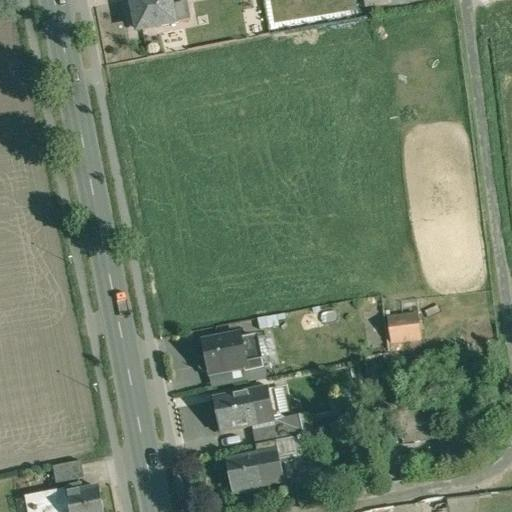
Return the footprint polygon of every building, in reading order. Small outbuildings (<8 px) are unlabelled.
[(135,0),(137,13),(134,17),(136,26),(140,28),(141,31),(190,21),(187,4),(177,6),(175,0),(135,0)] [(418,318),(388,320),(389,335),(419,333),(418,318)] [(241,336),(203,343),(206,358),(203,360),(202,362),(201,366),(201,369),(202,371),(204,373),(206,374),(209,375),(209,377),(243,370),(244,375),(263,371),(257,338),(243,341),(241,336)] [(263,371),(244,375),(246,383),(265,380),(263,371)] [(268,391),(214,402),(221,434),(255,427),(254,425),(274,421),(268,391)] [(275,428),(253,432),(256,447),(297,438),(303,437),(300,424),(275,429),(275,428)] [(297,438),(256,447),(258,457),(227,464),(233,493),(284,483),(279,460),(292,457),(301,455),(299,443),(301,442),(301,439),(298,440),(297,438)] [(292,457),(279,460),(284,483),(296,480),(292,457)] [(82,462),(54,467),(57,484),(85,479),(82,462)] [(314,496),(311,483),(298,485),(301,498),(314,496)] [(104,511),(100,488),(82,492),(81,486),(67,489),(67,490),(68,495),(71,511),(104,511)] [(67,490),(32,497),(34,511),(71,511),(68,495),(67,490)]
